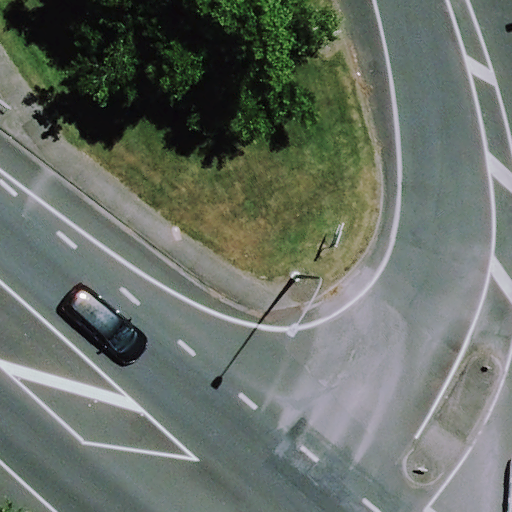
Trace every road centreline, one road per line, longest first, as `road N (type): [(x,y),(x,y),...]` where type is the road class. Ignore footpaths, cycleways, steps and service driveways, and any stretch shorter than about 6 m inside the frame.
road 1 (secondary): [(226,511),(0,329)]
road 2 (unclassified): [(511,295),(490,366),(399,511)]
road 3 (unclassified): [(457,0),(511,182)]
